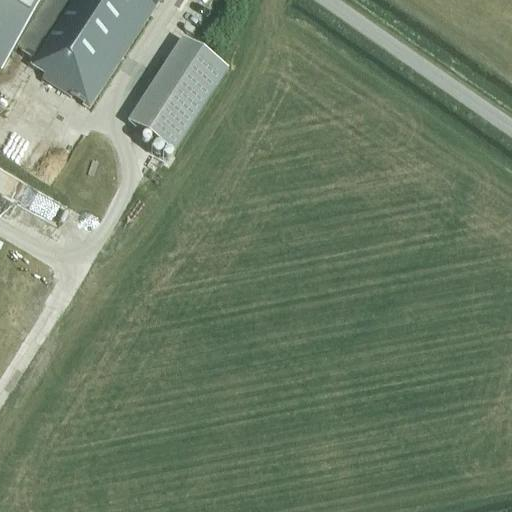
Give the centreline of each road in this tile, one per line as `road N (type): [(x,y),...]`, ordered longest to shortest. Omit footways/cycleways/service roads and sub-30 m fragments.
road 1 (track): [(103,118),(122,152),(127,190),(0,396)]
road 2 (unclassified): [(511,129),(324,0)]
